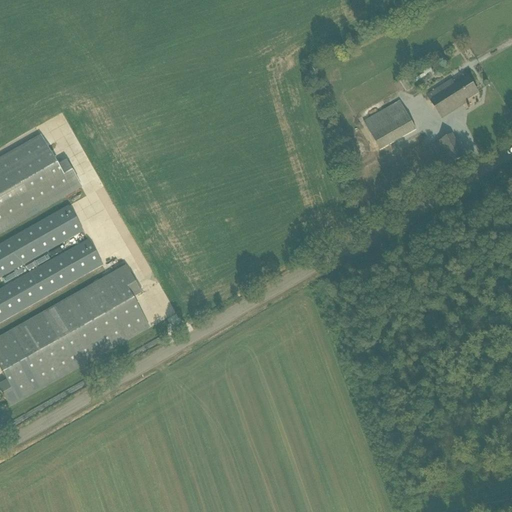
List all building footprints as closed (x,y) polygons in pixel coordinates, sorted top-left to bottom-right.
[(462,104),(478,93),(468,78),(457,86),(453,80),(427,97),(442,119),(463,105),(462,104)] [(400,101),(364,121),(379,151),(416,131),(400,101)] [(41,134),(0,157),(0,232),(80,186),(66,161),(59,165),(41,134)] [(432,146),(447,174),(467,162),(451,135),(432,146)] [(0,245),(0,278),(60,244),(82,231),(68,206),(46,219),(0,245)] [(0,290),(0,323),(76,280),(102,265),(88,240),(61,255),(0,290)] [(126,266),(0,337),(0,370),(5,380),(0,383),(0,390),(10,407),(151,327),(134,297),(141,293),(126,266)]
